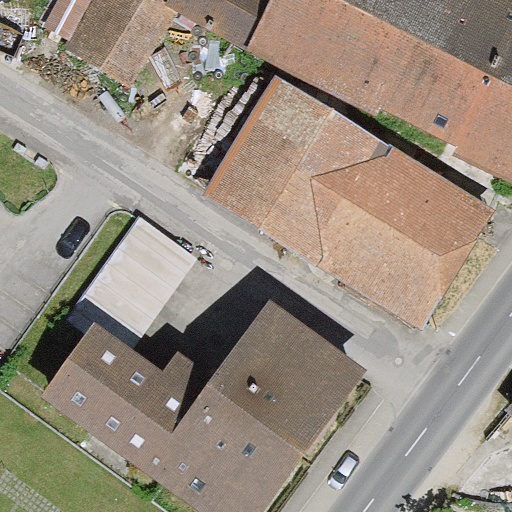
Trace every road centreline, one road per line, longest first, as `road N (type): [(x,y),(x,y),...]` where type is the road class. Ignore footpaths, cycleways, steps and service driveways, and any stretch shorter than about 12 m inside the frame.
road 1 (residential): [(460,386),(0,94)]
road 2 (unknown): [(0,292),(41,265),(125,173)]
road 3 (tertiary): [(364,511),(460,386)]
